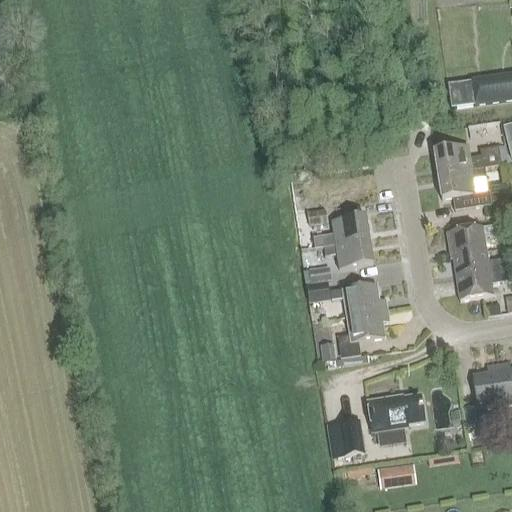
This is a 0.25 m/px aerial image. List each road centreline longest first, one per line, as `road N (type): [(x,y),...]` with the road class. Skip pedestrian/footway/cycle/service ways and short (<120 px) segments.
road 1 (residential): [(511,327),(451,331),(433,318),(401,167)]
road 2 (track): [(451,331),(420,356),(343,380),(337,392)]
